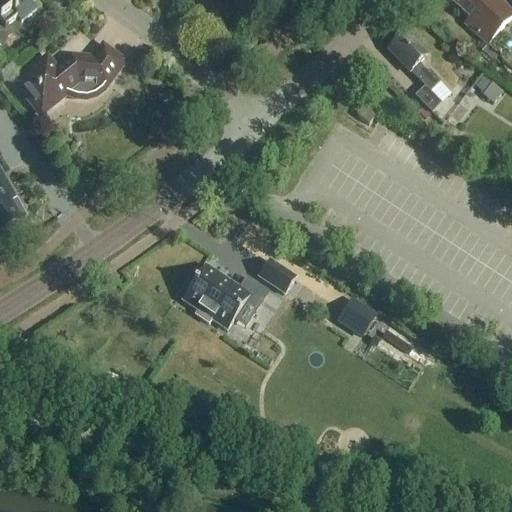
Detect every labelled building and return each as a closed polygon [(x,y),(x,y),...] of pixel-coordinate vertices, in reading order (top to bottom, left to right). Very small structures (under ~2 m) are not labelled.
[(0,0),(0,21),(6,29),(18,19),(21,24),(36,12),(33,7),(41,0),(0,0)] [(467,21),(462,26),(486,48),(511,20),(511,17),(493,0),(486,0),(485,0),(445,0),(467,21)] [(388,54),(411,77),(411,76),(424,89),(415,99),(432,116),(441,107),(430,95),(440,86),(430,73),(426,73),(419,67),(425,61),(403,39),(388,54)] [(16,86),(41,117),(68,96),(69,97),(70,97),(73,99),(77,101),(81,101),(85,100),(88,97),(90,94),(92,90),(92,88),(106,90),(124,65),(103,49),(94,62),(71,60),(56,72),(47,61),(16,86)] [(483,81),(476,90),(485,97),(492,87),(483,81)] [(492,87),(485,97),(483,99),(494,107),(503,96),(492,87)] [(357,119),(369,128),(375,119),(363,111),(357,119)] [(0,233),(1,235),(26,221),(16,203),(16,204),(0,175),(0,233)] [(270,264),(259,281),(285,299),(296,282),(270,264)] [(202,275),(182,304),(198,315),(196,319),(209,328),(212,324),(227,334),(235,323),(258,289),(247,281),(240,292),(230,286),(206,270),(202,275)] [(375,319),(353,305),(339,325),(361,340),(375,319)]
